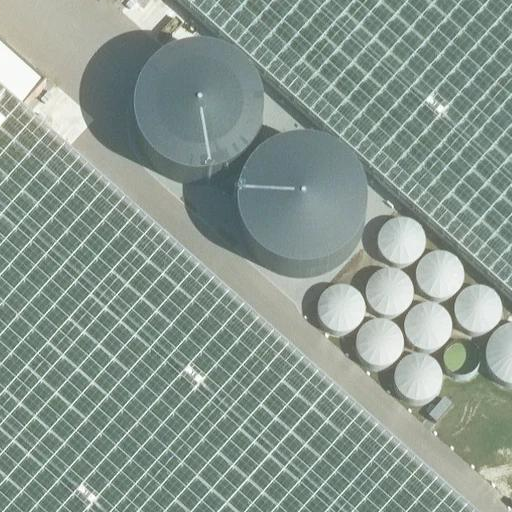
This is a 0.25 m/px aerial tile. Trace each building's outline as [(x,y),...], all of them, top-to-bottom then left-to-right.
[(511,0),(0,0),(0,511),(466,511),(21,114),(45,87),(0,46),(0,0),(171,0),(511,303),(511,0)] [(134,134),(141,164),(162,187),(190,198),(221,194),(247,177),(261,149),(261,118),(247,91),(221,74),(190,70),(161,81),(141,104),(134,134)] [(233,219),(240,249),(261,272),(290,283),(320,279),(346,262),(360,234),(360,203),(346,176),(320,159),(290,155),(261,166),(240,189),(233,219)] [(409,340),(448,343),(451,310),(411,307),(409,340)] [(454,359),(468,355),(465,344),(450,348),(454,359)] [(399,359),(399,401),(440,401),(439,358),(399,359)]
